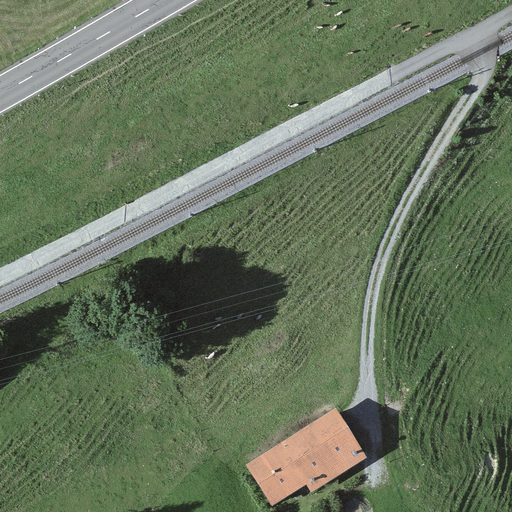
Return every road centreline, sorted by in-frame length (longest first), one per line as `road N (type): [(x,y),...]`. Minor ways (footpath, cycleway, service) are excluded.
road 1 (track): [(481,30),(0,282)]
road 2 (track): [(479,53),(472,84),(415,181),(366,296),(367,477)]
road 3 (secondary): [(164,0),(0,94)]
